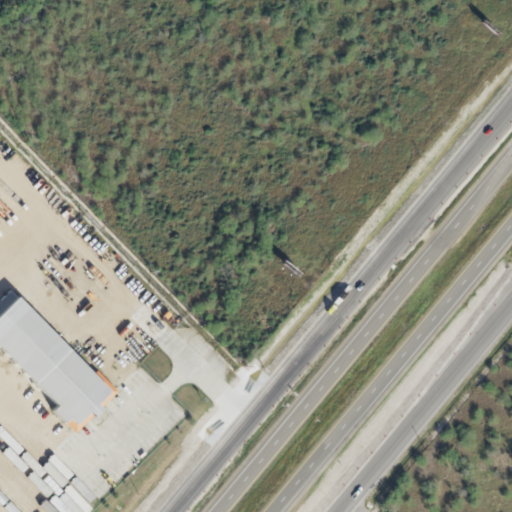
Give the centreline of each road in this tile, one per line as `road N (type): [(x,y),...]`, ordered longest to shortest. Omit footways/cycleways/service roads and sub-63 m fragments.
road 1 (tertiary): [(511,106),(165,511)]
road 2 (motorway): [(511,160),(218,511)]
road 3 (motorway): [(274,511),(511,231)]
road 4 (tertiary): [(343,511),(511,310)]
road 5 (motorway): [(429,410),(511,294)]
road 6 (motorway): [(335,511),(429,410)]
